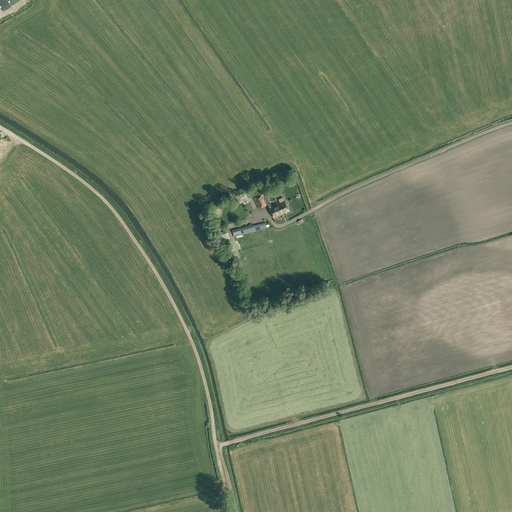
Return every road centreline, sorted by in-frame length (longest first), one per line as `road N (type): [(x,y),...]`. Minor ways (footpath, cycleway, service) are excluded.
road 1 (track): [(152,509),(222,490),(203,373),(162,283),(112,210),(0,126)]
road 2 (track): [(235,511),(220,444),(511,366)]
